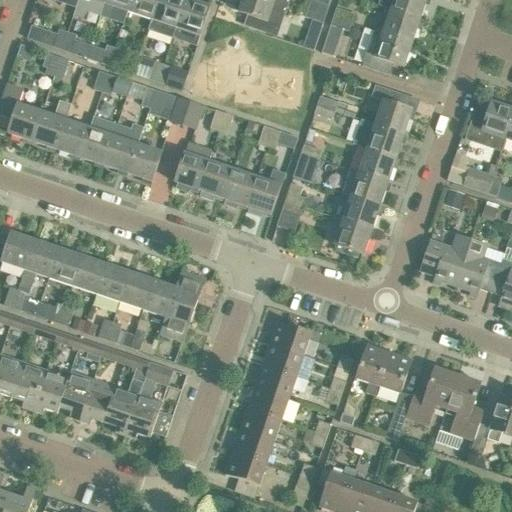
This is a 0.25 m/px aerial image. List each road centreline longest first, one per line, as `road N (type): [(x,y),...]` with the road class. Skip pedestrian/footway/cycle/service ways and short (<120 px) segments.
road 1 (residential): [(383,308),(475,39)]
road 2 (residential): [(252,264),(0,177)]
road 3 (residential): [(171,503),(252,264)]
road 4 (residential): [(171,503),(0,444)]
road 5 (residential): [(383,308),(252,264)]
road 6 (residential): [(511,353),(383,308)]
